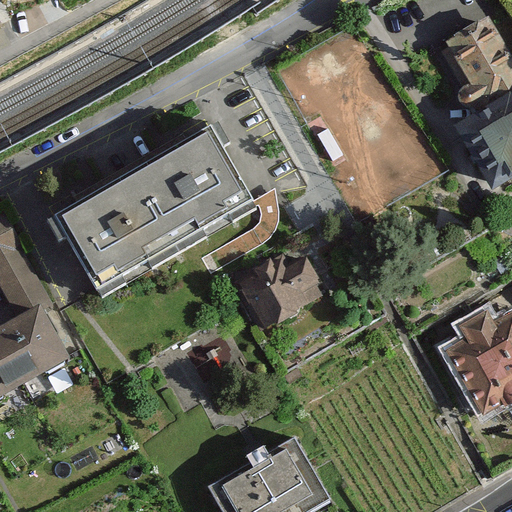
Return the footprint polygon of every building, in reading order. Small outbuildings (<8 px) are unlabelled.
[(467,116),(511,88),(511,52),(490,16),(448,42),(453,50),(443,56),(462,87),(452,93),(467,116)] [(457,121),(501,189),(511,183),(511,88),(467,116),(457,121)] [(210,124),(55,213),(98,289),(254,201),(210,124)] [(4,216),(0,218),(0,289),(15,318),(41,304),(49,300),(4,216)] [(235,282),(265,331),(311,302),(303,289),(322,277),(308,255),(289,267),(281,253),(235,282)] [(15,318),(0,325),(0,399),(71,361),(41,304),(15,318)] [(446,348),(486,421),(511,406),(511,312),(497,321),(489,308),(458,325),(465,337),(446,348)] [(341,511),(296,437),(209,489),(223,511),(341,511)]
